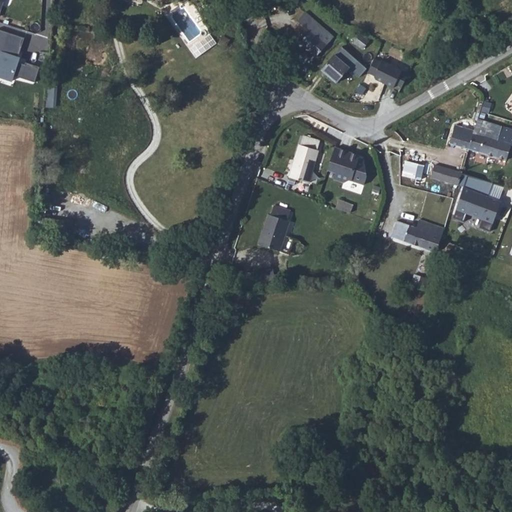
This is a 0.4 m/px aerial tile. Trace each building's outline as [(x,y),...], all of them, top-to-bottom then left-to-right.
[(309,41),(316,32),(306,22),(298,31),(309,41)] [(0,76),(13,81),(15,76),(19,60),(25,37),(0,29),(0,76)] [(332,30),(330,32),(326,37),(318,29),(316,32),(309,41),(328,57),(342,41),(343,40),(332,30)] [(381,44),(372,36),(365,44),(374,51),(381,44)] [(367,68),(341,47),(322,71),(338,83),(350,69),(360,77),(367,68)] [(40,67),(19,60),(15,76),(35,83),(40,67)] [(402,71),(374,60),(368,73),(374,76),(375,80),(400,90),(404,81),(398,79),(402,71)] [(47,105),(57,106),(58,87),(49,86),(47,105)] [(460,142),(479,147),(484,132),(485,128),(465,122),(460,142)] [(484,132),(479,147),(494,153),(503,128),(496,126),(494,135),(484,132)] [(511,130),(503,128),(494,153),(511,157),(511,130)] [(299,144),(288,174),(310,183),(321,152),(319,151),(322,141),(304,136),(302,144),(299,144)] [(361,156),(337,147),(329,169),(337,172),(334,179),(345,182),(350,180),(365,185),(368,177),(366,163),(359,160),(361,156)] [(407,176),(420,180),(424,166),(411,163),(407,176)] [(459,185),(463,173),(439,166),(436,178),(459,185)] [(464,187),(488,196),(492,183),(468,175),(464,187)] [(488,196),(464,187),(457,211),(494,224),(503,202),(488,196)] [(277,217),(274,224),(294,231),(297,223),(295,222),(299,212),(283,206),(280,218),(277,217)] [(404,240),(437,253),(445,229),(418,219),(415,227),(409,225),(404,240)] [(294,231),(274,224),(268,243),(288,251),(294,231)] [(275,270),(250,270),(249,284),(275,284),(275,270)]
